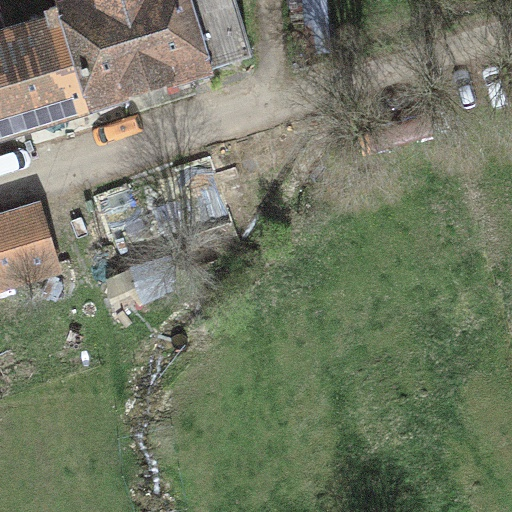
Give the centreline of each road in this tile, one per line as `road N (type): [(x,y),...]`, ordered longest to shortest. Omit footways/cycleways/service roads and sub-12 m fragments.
road 1 (residential): [(0,195),(276,105)]
road 2 (residential): [(276,105),(511,28)]
